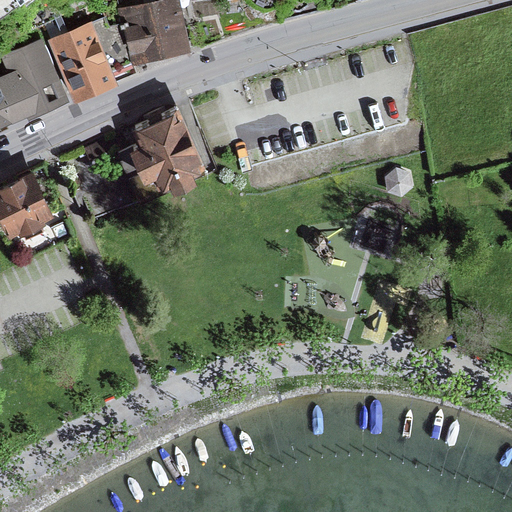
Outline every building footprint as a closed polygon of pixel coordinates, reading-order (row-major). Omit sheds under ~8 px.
[(0,0),(0,8),(11,0),(0,0)] [(182,0),(146,0),(121,6),(124,18),(133,56),(193,41),(182,0)] [(133,56),(124,18),(108,22),(105,13),(51,35),(74,92),(136,70),(133,56)] [(0,122),(66,95),(38,30),(3,45),(14,68),(0,75),(0,122)] [(133,141),(117,148),(140,197),(211,164),(179,96),(132,118),(138,131),(130,135),(133,141)] [(105,135),(85,144),(90,155),(110,145),(105,135)] [(35,162),(0,177),(0,205),(11,226),(20,222),(24,230),(45,221),(41,212),(55,206),(35,162)]
